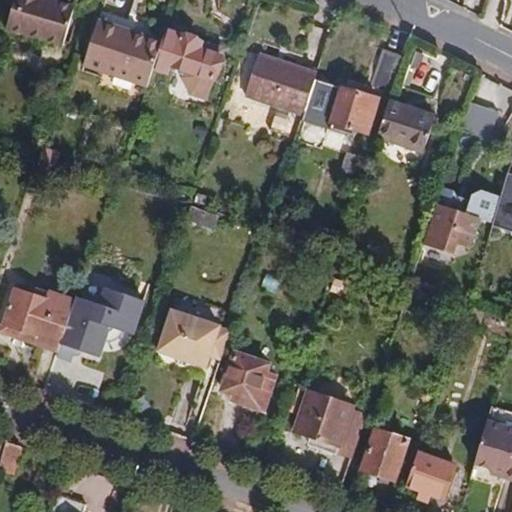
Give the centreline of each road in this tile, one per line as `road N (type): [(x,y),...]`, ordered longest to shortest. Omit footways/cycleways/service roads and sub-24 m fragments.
road 1 (residential): [(307,511),(0,410)]
road 2 (secondary): [(377,0),(511,62)]
